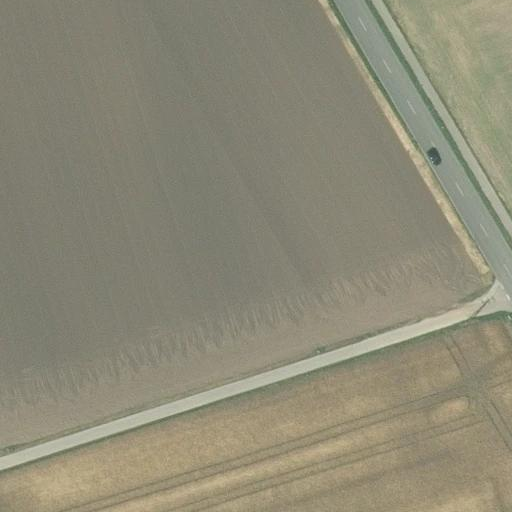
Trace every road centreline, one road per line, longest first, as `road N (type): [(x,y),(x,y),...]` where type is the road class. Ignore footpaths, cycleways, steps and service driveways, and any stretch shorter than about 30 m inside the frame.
road 1 (residential): [(0,462),(511,300)]
road 2 (secondary): [(348,0),(511,279)]
